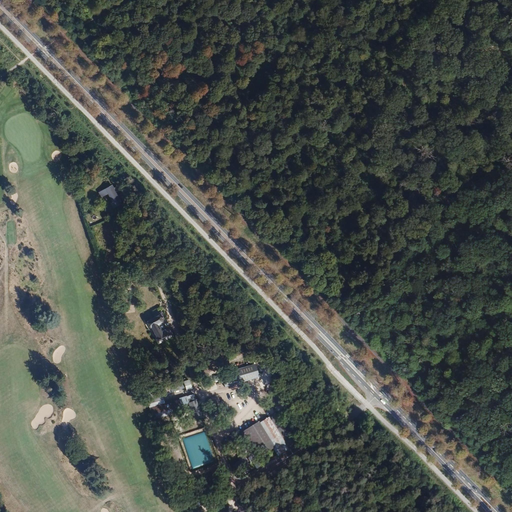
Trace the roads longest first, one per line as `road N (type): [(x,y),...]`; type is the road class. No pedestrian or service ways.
road 1 (primary): [(498,511),(0,0)]
road 2 (primary): [(0,10),(489,511)]
road 3 (track): [(511,45),(225,69),(116,88)]
